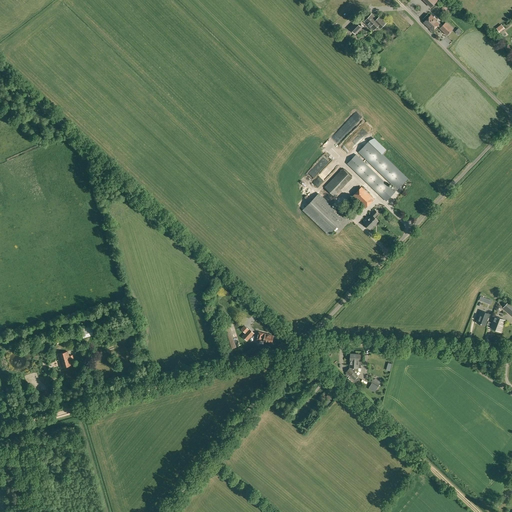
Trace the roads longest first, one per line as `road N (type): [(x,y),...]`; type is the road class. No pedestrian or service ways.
road 1 (unclassified): [(301,346),(0,66)]
road 2 (track): [(0,430),(298,344)]
road 3 (unclassified): [(307,340),(511,123)]
road 4 (unclassified): [(511,349),(307,340)]
road 5 (track): [(420,459),(301,346)]
road 6 (unclassified): [(511,116),(400,4)]
road 7 (unclassified): [(210,452),(301,346)]
